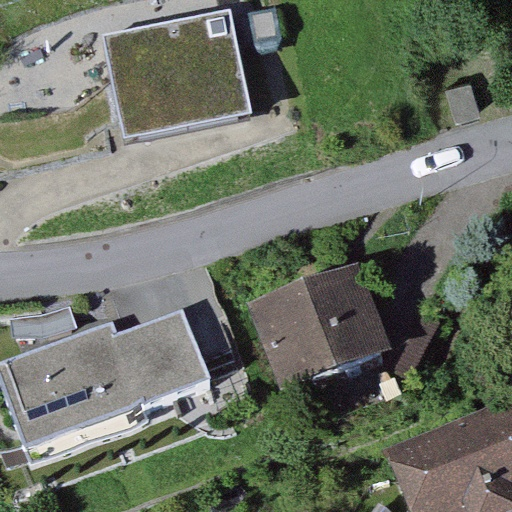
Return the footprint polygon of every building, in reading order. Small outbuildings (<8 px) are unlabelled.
[(210,40),(153,60),(165,94),(223,73),(210,40)] [(479,75),(453,88),(470,124),(496,112),(479,75)] [(276,87),(216,111),(237,164),(297,141),(276,87)] [(119,118),(28,145),(49,212),(139,185),(119,118)] [(352,266),(252,309),(289,394),(389,351),(352,266)] [(0,367),(0,386),(23,451),(209,385),(183,314),(117,337),(114,327),(0,367)] [(511,511),(511,402),(387,455),(411,511),(511,511)]
